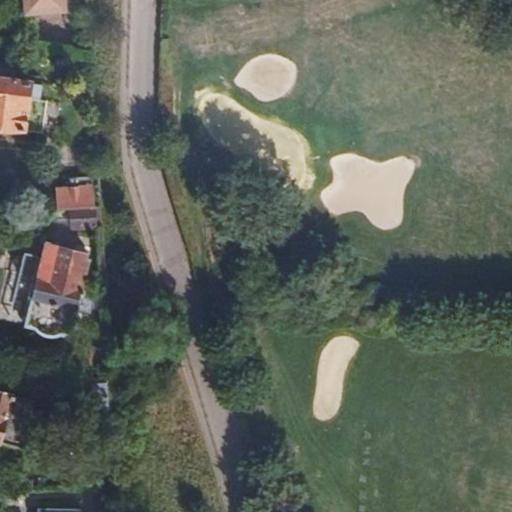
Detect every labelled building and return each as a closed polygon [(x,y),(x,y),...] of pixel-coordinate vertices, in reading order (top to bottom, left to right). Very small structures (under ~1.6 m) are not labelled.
[(57,0),(16,0),(17,12),(59,10),(57,0)] [(0,120),(42,119),(41,86),(32,86),(31,73),(10,74),(10,58),(0,58),(0,120)] [(91,202),(88,169),(68,169),(68,185),(53,185),(52,202),(91,202)] [(66,228),(91,226),(90,209),(65,210),(66,228)] [(41,253),(31,299),(73,309),(82,262),(41,253)] [(75,347),(71,366),(97,373),(101,354),(75,347)] [(82,411),(105,409),(103,382),(80,384),(81,385),(67,386),(69,410),(82,409),(82,411)] [(0,441),(20,447),(31,401),(0,393),(0,441)]
